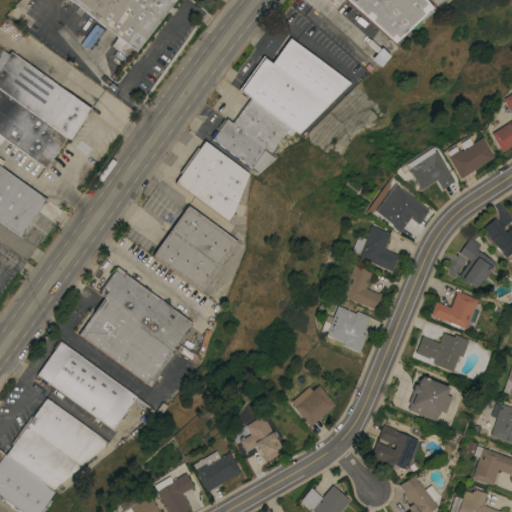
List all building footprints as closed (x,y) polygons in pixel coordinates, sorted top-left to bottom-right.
[(175,0),(172,5),(178,9),(174,15),(168,10),(136,51),(71,0),(175,0)] [(346,0),(340,0),(337,4),(332,0),(428,0),(436,8),(396,43),(346,0)] [(441,0),(424,0),(430,8),(441,0)] [(240,90),(264,58),(272,63),(290,38),(352,83),(300,133),(291,126),(251,98),(240,90)] [(0,90),(0,47),(9,54),(11,52),(91,109),(70,139),(67,137),(0,90)] [(52,158),(57,161),(53,166),(51,164),(47,168),(45,167),(4,138),(0,143),(0,90),(67,137),(52,158)] [(498,99),(511,91),(511,92),(511,110),(508,113),(498,99)] [(273,152),(267,147),(233,123),(251,98),(291,126),(273,152)] [(265,150),(277,158),(261,172),(253,167),(252,168),(212,139),(227,119),(233,123),(267,147),(265,150)] [(511,119),(511,145),(500,153),(488,134),(511,119)] [(460,178),(446,157),(448,156),(445,152),(454,146),(457,150),(458,149),(459,151),(462,149),(459,143),(468,137),(472,144),(481,137),(494,157),(460,178)] [(175,182),(205,141),(249,173),(234,212),(228,220),(175,182)] [(454,181),(442,189),(435,180),(420,190),(406,169),(407,168),(404,164),(430,147),(433,151),(434,151),(454,181)] [(0,165),(46,199),(20,236),(0,221),(0,165)] [(393,184),(429,210),(418,224),(410,218),(399,232),(391,227),(392,225),(373,211),(393,184)] [(152,255),(188,205),(238,241),(229,253),(233,255),(225,266),(222,264),(202,291),(152,255)] [(506,232),(511,227),(511,262),(510,264),(482,229),(495,218),(506,232)] [(348,253),(355,235),(362,238),(367,225),(388,233),(381,248),(398,255),(391,271),(348,253)] [(470,237),(481,244),(477,250),(495,263),(477,289),(459,276),(470,260),(459,252),(470,237)] [(364,288),(382,295),(376,310),(333,292),(342,270),(349,273),(352,265),(371,273),(364,288)] [(99,293),(116,270),(115,270),(117,266),(126,273),(126,274),(192,322),(174,347),(105,297),(99,293)] [(444,320),(432,316),(432,315),(430,314),(436,301),(450,308),(457,291),(477,299),(465,329),(444,320)] [(177,349),(151,386),(79,334),(91,318),(89,316),(92,312),(93,313),(105,297),(174,347),(177,349)] [(355,313),(356,311),(369,316),(362,334),(365,335),(358,352),(342,345),(343,343),(324,335),(324,334),(318,331),(325,315),(331,317),(336,305),(355,313)] [(438,343),(443,333),(454,337),(455,335),(468,340),(461,357),(458,355),(451,372),(432,364),(434,359),(429,357),(428,358),(415,353),(422,336),(438,343)] [(136,396),(113,429),(37,374),(61,341),(136,396)] [(511,394),(503,391),(511,367),(511,394)] [(407,409),(409,404),(407,403),(412,392),(411,392),(414,384),(418,386),(418,385),(418,384),(419,379),(421,379),(422,376),(449,387),(446,394),(451,396),(445,413),(439,411),(435,421),(407,409)] [(309,426),(293,407),(295,406),(291,401),(309,386),(313,390),(319,385),(336,405),(309,426)] [(6,454),(46,398),(109,443),(54,489),(6,454)] [(497,418),(491,416),(496,403),(502,405),(502,404),(511,407),(511,443),(490,435),(497,418)] [(263,415),(277,439),(274,442),(280,453),(264,462),(256,446),(246,452),(239,440),(250,434),(245,425),(263,415)] [(376,441),(388,446),(389,442),(378,438),(383,424),(389,427),(389,426),(396,429),(396,431),(418,440),(406,469),(393,464),(392,467),(385,464),(386,462),(371,455),(376,441)] [(511,458),(511,474),(498,470),(492,485),(472,477),(480,457),(474,455),(477,445),(511,458)] [(56,491),(41,511),(22,511),(0,495),(0,449),(6,454),(54,489),(56,491)] [(194,470),(195,469),(192,464),(198,461),(198,460),(200,459),(201,459),(216,450),(220,457),(229,452),(241,472),(207,492),(194,470)] [(190,507),(180,511),(167,511),(164,506),(165,506),(163,502),(162,503),(156,491),(153,485),(169,476),(172,481),(185,473),(193,487),(182,493),(190,507)] [(436,506),(428,511),(407,511),(409,511),(406,508),(409,505),(402,496),(404,494),(397,486),(413,477),(418,484),(418,483),(436,506)] [(339,511),(313,511),(300,500),(311,488),(322,497),(332,485),(350,500),(339,511)] [(455,511),(464,490),(472,493),(474,489),(485,493),(482,501),(484,506),(500,511),(499,511),(455,511)] [(121,511),(117,504),(135,494),(139,501),(149,495),(158,511),(121,511)]
